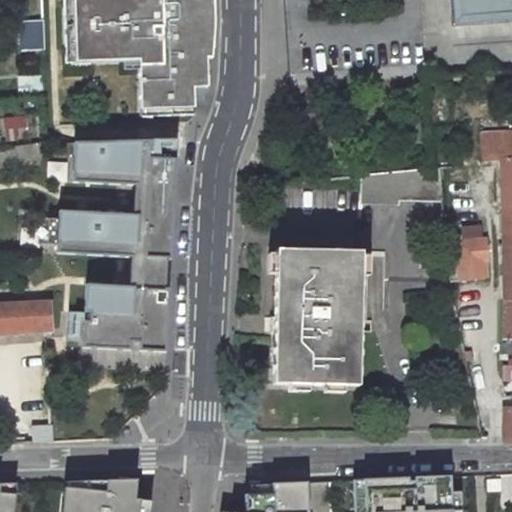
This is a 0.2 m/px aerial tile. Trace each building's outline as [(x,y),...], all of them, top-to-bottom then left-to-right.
[(64,0),(66,70),(133,66),(135,118),(156,117),(189,116),(188,93),(208,92),(212,0),(64,0)] [(511,0),(455,0),(457,23),(511,20),(511,0)] [(22,50),(43,48),(42,23),(8,27),(8,35),(21,34),(22,50)] [(472,128),(438,130),(439,147),(474,145),(472,128)] [(500,158),(504,334),(511,334),(511,140),(508,140),(510,155),(502,155),(500,128),(481,129),(482,158),(500,158)] [(152,143),(64,145),(65,190),(128,190),(126,220),(50,214),(49,257),(124,263),(121,289),(81,288),(78,353),(164,358),(176,145),(152,143)] [(363,207),(401,204),(401,200),(441,197),(439,167),(360,174),(363,207)] [(444,233),(448,278),(468,276),(483,275),(481,257),(488,257),(487,238),(463,240),(463,231),(444,233)] [(364,252),(276,246),(269,380),(358,388),(364,252)] [(0,341),(42,340),(51,339),(50,302),(0,304),(0,341)] [(362,480),(362,511),(449,511),(448,478),(362,480)] [(63,482),(60,511),(143,511),(144,500),(134,500),(135,480),(63,482)] [(332,511),(332,482),(250,483),(250,495),(245,495),(245,511),(332,511)] [(0,483),(0,511),(13,511),(17,483),(0,483)]
